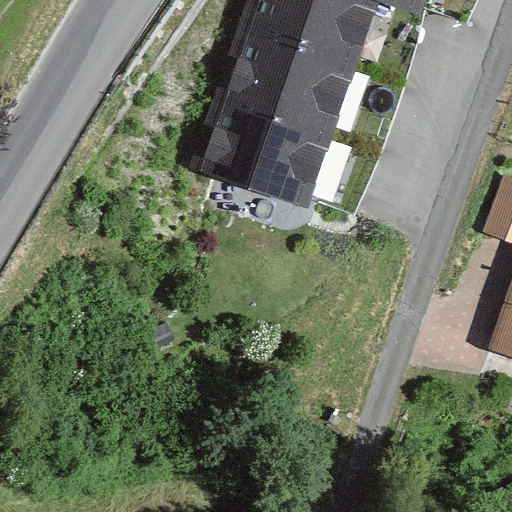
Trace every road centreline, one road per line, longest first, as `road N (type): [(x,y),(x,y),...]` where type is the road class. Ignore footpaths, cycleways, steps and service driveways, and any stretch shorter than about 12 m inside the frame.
road 1 (tertiary): [(348,511),(511,35)]
road 2 (tertiary): [(0,209),(127,0)]
